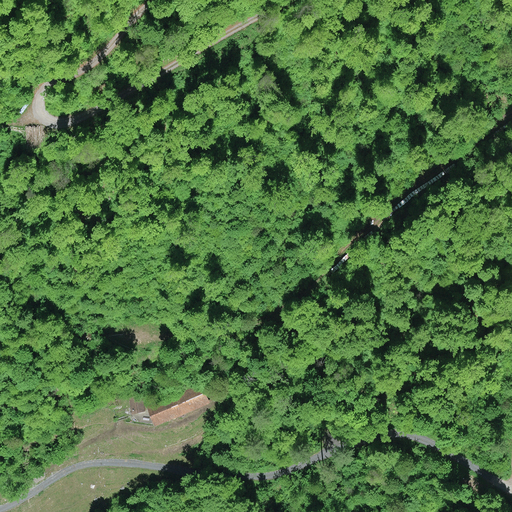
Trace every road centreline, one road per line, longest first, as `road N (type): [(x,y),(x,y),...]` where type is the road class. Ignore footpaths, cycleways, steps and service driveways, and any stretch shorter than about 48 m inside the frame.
road 1 (track): [(511,491),(430,441),(378,432),(283,472),(230,477),(86,463),(0,511)]
road 2 (track): [(121,331),(173,340),(263,321),(416,184),(511,115)]
road 3 (track): [(290,0),(113,102),(56,124),(40,107),(42,92),(119,37),(151,0)]
